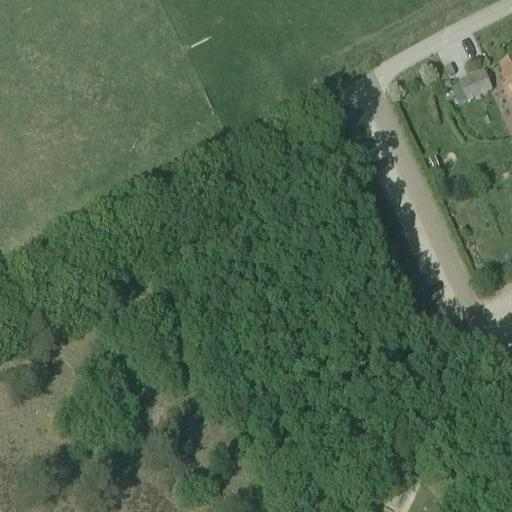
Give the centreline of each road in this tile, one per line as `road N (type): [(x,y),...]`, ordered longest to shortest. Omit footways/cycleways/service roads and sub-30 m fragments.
road 1 (track): [(0,287),(310,117)]
road 2 (unclassified): [(365,86),(511,5)]
